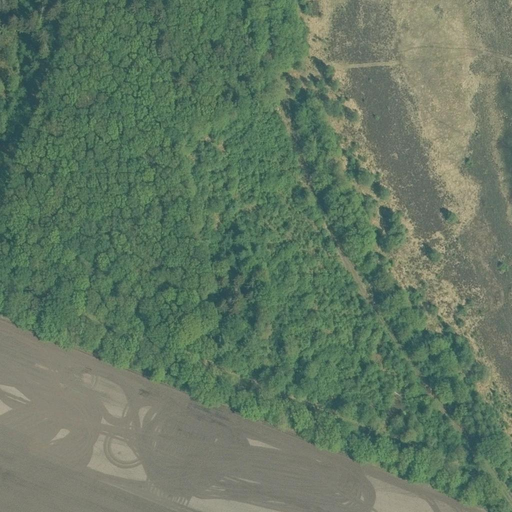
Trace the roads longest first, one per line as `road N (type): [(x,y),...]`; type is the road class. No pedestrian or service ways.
road 1 (track): [(501,489),(398,350),(345,262),(283,112),(262,0)]
road 2 (track): [(501,489),(0,290)]
